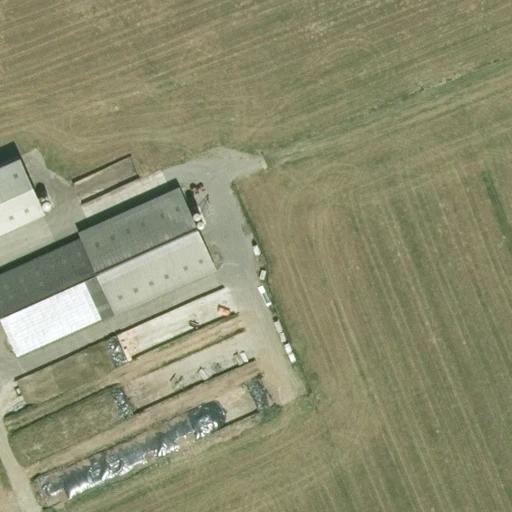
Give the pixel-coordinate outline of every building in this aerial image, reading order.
[(0,231),(42,212),(17,157),(0,164),(0,231)] [(181,194),(83,238),(0,275),(0,320),(1,320),(17,356),(215,268),(181,194)] [(187,293),(188,312),(226,311),(225,291),(187,293)] [(148,317),(101,336),(109,356),(156,338),(148,317)] [(232,334),(162,364),(174,391),(244,361),(232,334)] [(136,378),(94,394),(99,406),(104,404),(108,415),(120,410),(121,412),(145,403),(136,378)]
